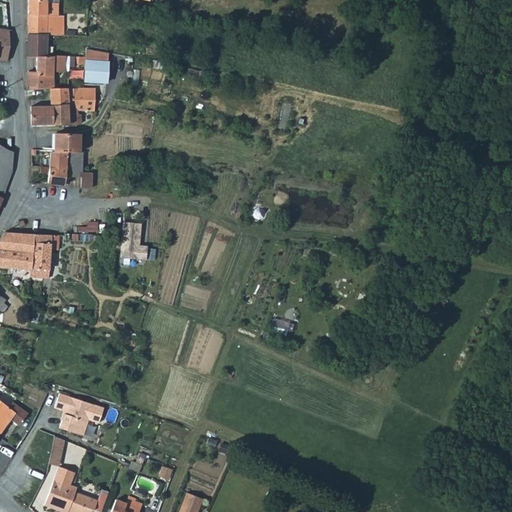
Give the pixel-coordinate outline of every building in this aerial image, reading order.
[(46,1),(45,0),(26,0),(26,33),(46,34),(57,34),(58,15),(58,1),(46,1)] [(0,27),(4,29),(10,4),(0,1),(0,27)] [(10,47),(10,30),(4,29),(0,27),(0,57),(9,58),(10,47)] [(49,87),(52,87),(52,56),(46,56),(46,34),(26,33),(26,56),(35,56),(34,71),(25,71),(25,86),(49,87)] [(109,60),(85,59),(83,80),(107,82),(109,60)] [(79,109),(82,109),(93,109),(94,87),(52,87),(49,87),(49,105),(79,105),(79,109)] [(278,102),(276,129),(286,130),(289,103),(278,102)] [(30,124),(78,124),(78,114),(82,114),(82,109),(79,109),(79,105),(49,105),(29,105),(30,124)] [(80,133),(55,132),(53,150),(67,151),(68,151),(79,152),(80,133)] [(9,148),(0,142),(0,158),(3,160),(9,148)] [(9,148),(3,160),(14,167),(16,151),(9,148)] [(48,167),(48,174),(47,183),(64,184),(67,151),(53,150),(32,149),(31,154),(49,155),(48,167)] [(68,151),(66,175),(80,177),(81,171),(82,152),(79,152),(68,151)] [(0,158),(0,194),(5,197),(14,167),(3,160),(0,158)] [(81,171),(80,177),(79,187),(90,188),(91,172),(81,171)] [(120,220),(117,257),(144,259),(145,244),(137,243),(138,221),(120,220)] [(49,268),(51,246),(52,234),(34,233),(5,231),(0,239),(0,265),(30,269),(31,269),(31,267),(49,268)] [(65,232),(65,234),(64,239),(88,240),(88,237),(91,238),(91,241),(99,240),(99,233),(65,232)] [(59,234),(52,234),(51,246),(58,247),(59,234)] [(30,276),(48,277),(49,268),(31,267),(31,269),(30,269),(30,276)] [(104,408),(59,394),(54,408),(63,412),(59,428),(83,437),(88,421),(99,424),(104,408)] [(11,401),(7,406),(1,402),(0,402),(0,430),(10,417),(18,422),(25,411),(11,401)] [(63,439),(54,436),(51,449),(50,462),(58,466),(63,439)] [(65,511),(66,510),(70,511),(86,511),(87,511),(91,511),(96,500),(74,491),(76,487),(69,484),(74,472),(58,466),(44,504),(64,511),(65,511)] [(187,491),(179,511),(198,511),(204,498),(187,491)] [(116,497),(110,511),(138,511),(141,505),(116,497)]
